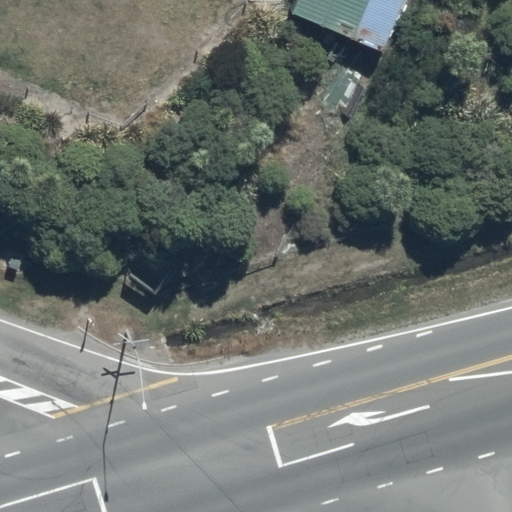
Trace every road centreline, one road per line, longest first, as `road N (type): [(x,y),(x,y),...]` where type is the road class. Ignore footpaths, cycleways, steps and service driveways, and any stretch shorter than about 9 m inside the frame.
road 1 (trunk): [(511,373),(185,472)]
road 2 (tertiary): [(0,386),(185,472)]
road 3 (trunk): [(185,472),(48,511)]
